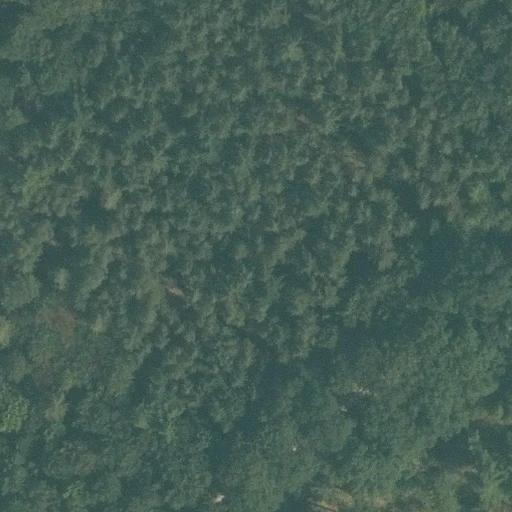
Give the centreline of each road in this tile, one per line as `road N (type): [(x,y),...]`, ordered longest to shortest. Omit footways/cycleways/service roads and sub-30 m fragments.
road 1 (track): [(511,261),(215,511)]
road 2 (track): [(119,511),(0,407)]
